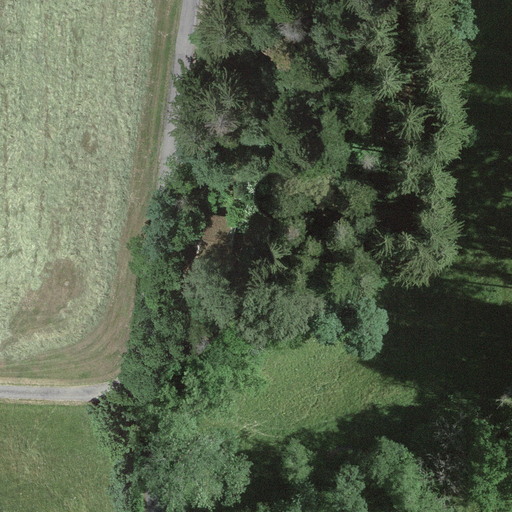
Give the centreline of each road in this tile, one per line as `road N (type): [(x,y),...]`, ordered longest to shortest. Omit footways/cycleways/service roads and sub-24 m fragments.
road 1 (unclassified): [(156,511),(152,320),(195,0)]
road 2 (track): [(0,390),(151,401)]
